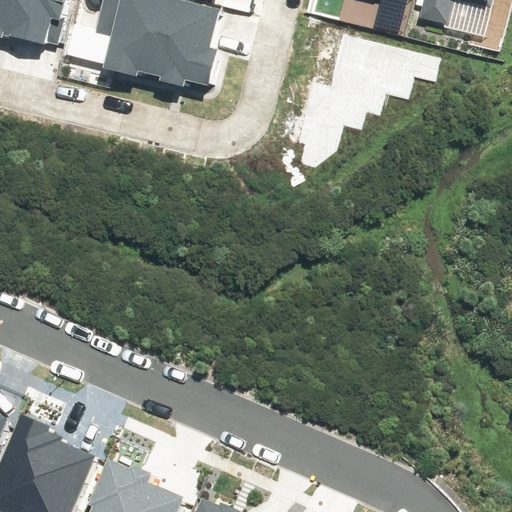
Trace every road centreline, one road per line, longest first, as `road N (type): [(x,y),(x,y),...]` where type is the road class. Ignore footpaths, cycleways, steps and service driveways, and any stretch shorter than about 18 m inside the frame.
road 1 (residential): [(0,316),(362,471),(418,511)]
road 2 (residential): [(0,93),(185,137),(226,139),(251,116),(282,0)]
